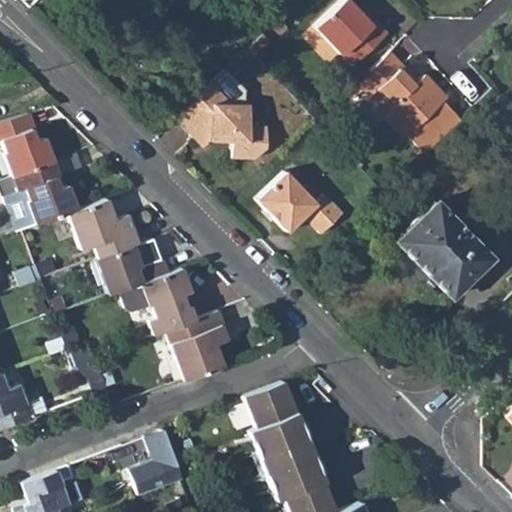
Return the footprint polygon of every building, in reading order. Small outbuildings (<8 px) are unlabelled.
[(344,0),(336,0),(311,25),(338,53),(342,49),(353,60),(384,31),(372,18),(366,23),(344,0)] [(263,30),(249,43),(257,51),(271,37),(263,30)] [(439,136),(419,116),(437,99),(443,93),(421,70),(410,81),(396,66),(400,62),(386,48),(354,78),(367,92),(363,96),(400,134),(418,155),(439,136)] [(202,144),(211,138),(231,137),(231,153),(255,153),(265,142),(266,121),(249,121),(249,101),(230,101),(210,80),(175,114),(202,144)] [(419,116),(439,136),(457,120),(437,99),(419,116)] [(0,143),(3,152),(0,153),(8,175),(47,160),(38,137),(34,138),(24,112),(0,119),(0,143)] [(47,160),(52,174),(72,166),(67,153),(47,160)] [(23,198),(20,200),(29,224),(62,212),(70,209),(61,184),(56,186),(52,174),(47,160),(8,175),(0,177),(0,194),(13,189),(19,187),(23,198)] [(281,166),(252,194),(283,227),(300,210),(318,228),(339,207),(321,189),(312,197),(281,166)] [(0,194),(0,203),(10,231),(29,224),(20,200),(23,198),(19,187),(13,189),(0,194)] [(62,212),(76,250),(90,244),(95,257),(130,244),(137,242),(125,213),(109,218),(101,197),(70,209),(62,212)] [(434,284),(445,295),(485,256),(431,201),(391,240),(402,251),(396,256),(428,289),(434,284)] [(95,257),(93,258),(106,294),(119,290),(167,272),(161,256),(158,257),(151,236),(137,242),(130,244),(95,257)] [(187,292),(178,268),(167,272),(119,290),(125,308),(133,311),(150,306),(154,318),(146,321),(151,335),(174,326),(190,320),(180,295),(187,292)] [(166,343),(180,381),(218,367),(211,346),(225,341),(214,311),(190,320),(174,326),(179,338),(166,343)] [(325,511),(296,451),(312,437),(296,395),(290,397),(283,379),(243,394),(256,427),(250,430),(276,497),(283,494),(289,511),(325,511)] [(0,387),(0,425),(26,417),(12,383),(0,387)] [(127,469),(136,494),(181,478),(161,430),(144,436),(153,460),(127,469)] [(296,451),(325,511),(327,511),(334,510),(327,492),(333,490),(312,437),(296,451)] [(67,465),(51,471),(16,484),(18,490),(24,505),(10,510),(10,511),(47,511),(63,505),(80,499),(67,465)] [(327,511),(360,511),(356,501),(334,510),(327,511)]
